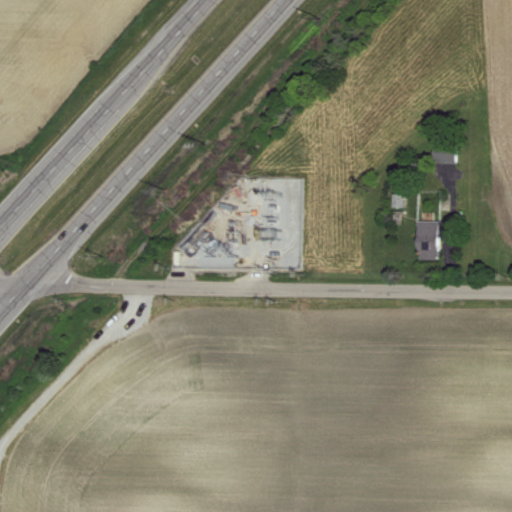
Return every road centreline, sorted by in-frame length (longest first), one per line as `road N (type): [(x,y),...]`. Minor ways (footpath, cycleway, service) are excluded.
road 1 (tertiary): [(511,291),(0,283)]
road 2 (primary): [(0,315),(286,0)]
road 3 (primary): [(202,0),(0,221)]
